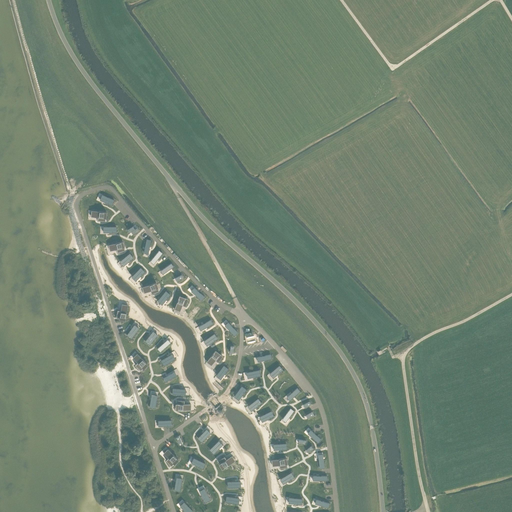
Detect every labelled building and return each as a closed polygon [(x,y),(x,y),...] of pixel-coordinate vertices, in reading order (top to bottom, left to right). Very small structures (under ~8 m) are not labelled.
[(125,247),(124,241),(111,244),(112,250),(125,247)] [(155,280),(143,287),(147,292),(158,285),(155,280)] [(176,308),(182,311),(187,299),(182,297),(176,308)] [(130,305),(124,304),(122,317),(127,318),(130,305)] [(222,321),(203,326),(207,339),(225,334),(222,321)] [(247,337),(250,343),(257,340),(254,334),(247,337)] [(221,353),(216,350),(209,361),(214,364),(221,353)] [(243,351),(238,355),(242,359),(247,355),(243,351)] [(148,364),(139,354),(135,358),(144,368),(148,364)] [(245,361),(248,366),(254,363),(250,357),(245,361)] [(298,397),(301,403),(308,400),(305,394),(298,397)] [(179,459),(170,449),(165,454),(175,463),(179,459)] [(235,461),(232,456),(221,463),(224,468),(235,461)] [(316,484),(324,484),(324,480),(313,480),(313,491),(316,491),(316,484)]
